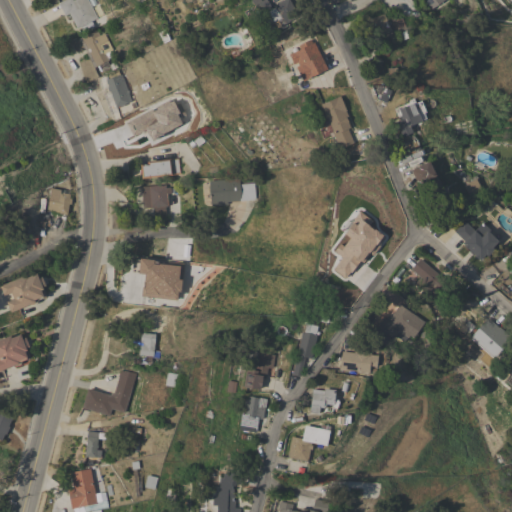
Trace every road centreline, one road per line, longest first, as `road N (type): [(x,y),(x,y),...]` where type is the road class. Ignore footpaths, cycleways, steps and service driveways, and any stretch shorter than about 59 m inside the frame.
road 1 (residential): [(314,0),(420,239),(511,315)]
road 2 (tertiary): [(6,0),(82,152),(94,242),(72,329)]
road 3 (residential): [(420,239),(295,389),(274,424),(256,511)]
road 4 (tertiary): [(72,329),(24,511)]
